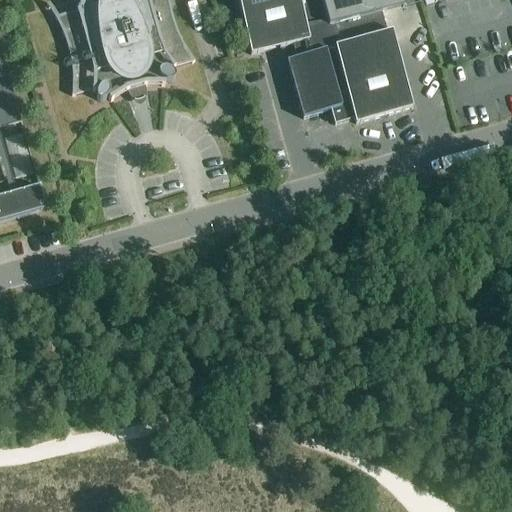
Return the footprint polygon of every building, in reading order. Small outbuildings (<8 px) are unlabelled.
[(104,0),(104,1),(104,2),(103,4),(98,5),(97,4),(79,9),(79,11),(77,11),(78,13),(76,14),(58,19),(51,9),(49,6),(46,8),(48,11),(55,21),(56,24),(61,35),(63,38),(67,49),(68,52),(70,64),(71,67),(72,80),(72,83),(72,95),(71,99),(75,99),(75,97),(91,94),(95,94),(95,93),(97,94),(96,95),(96,96),(95,97),(95,98),(95,99),(95,100),(96,101),(96,102),(97,103),(98,104),(99,104),(101,105),(102,105),(104,104),(106,103),(107,102),(107,100),(109,101),(108,102),(110,104),(127,94),(128,99),(146,94),(145,89),(164,89),(165,86),(164,86),(165,84),(166,85),(167,85),(169,86),(170,85),(172,85),(173,84),(174,83),(174,82),(175,81),(175,80),(175,79),(175,77),(174,76),(173,75),(172,74),(170,73),(171,72),(172,73),(175,70),(190,64),(191,66),(194,64),(192,61),(186,51),(184,48),(178,37),(177,34),(173,23),(172,19),(170,8),(169,4),(168,0),(104,0)] [(296,47),(299,61),(334,51),(319,0),(237,0),(251,57),(296,47)] [(319,0),(334,51),(354,122),(355,127),(412,111),(391,35),(387,36),(381,15),(404,9),(401,0),(319,0)] [(433,6),(431,0),(423,0),(425,9),(433,6)] [(334,51),(299,61),(287,64),(302,122),(330,114),(334,128),(354,122),(334,51)] [(0,130),(21,125),(7,77),(2,79),(0,73),(0,130)] [(0,225),(46,213),(39,189),(0,200),(0,225)]
